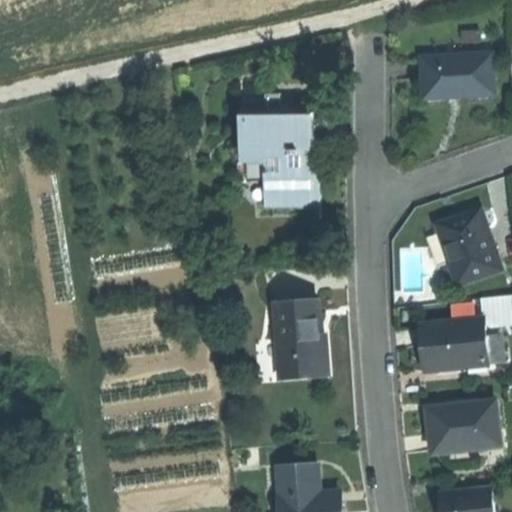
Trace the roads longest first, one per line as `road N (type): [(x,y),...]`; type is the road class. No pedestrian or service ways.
road 1 (track): [(413,0),(0,96)]
road 2 (residential): [(388,511),(368,200)]
road 3 (residential): [(368,200),(375,7)]
road 4 (residential): [(368,200),(511,151)]
